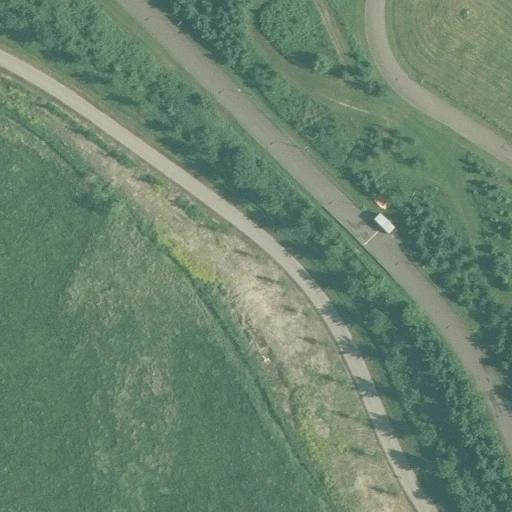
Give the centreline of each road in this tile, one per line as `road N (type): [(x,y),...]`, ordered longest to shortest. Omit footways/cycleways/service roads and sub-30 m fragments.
road 1 (unclassified): [(427,511),(347,344),(299,277),(223,209),(0,58)]
road 2 (unknown): [(511,439),(444,316),(412,276),(127,0)]
